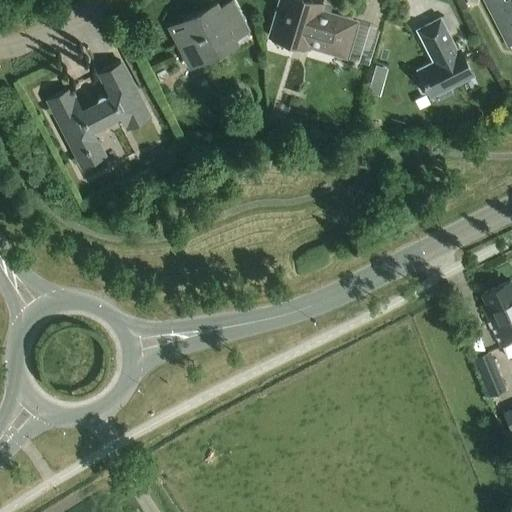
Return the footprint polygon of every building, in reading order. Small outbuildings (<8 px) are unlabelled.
[(278,0),(268,36),(296,45),(296,47),(297,50),(300,51),(302,51),(305,50),(307,48),(308,48),(309,47),(345,58),(356,21),(320,10),(322,4),(309,1),(309,0),(278,0)] [(503,0),(484,0),(508,45),(511,43),(511,0),(505,3),(503,0)] [(247,30),(232,2),(219,9),(216,3),(169,28),(189,67),(236,42),(233,37),(247,30)] [(456,50),(440,18),(416,30),(433,62),(417,70),(424,83),(427,82),(437,101),(451,94),(448,88),(472,76),(458,49),(456,50)] [(149,118),(120,62),(98,73),(110,96),(107,97),(106,96),(105,96),(104,95),(103,95),(101,95),(100,95),(99,96),(98,96),(97,97),(97,99),(96,100),(97,101),(97,103),(80,111),(68,88),(47,99),(83,168),(104,157),(90,129),(120,114),(128,129),(149,118)] [(511,288),(507,278),(480,292),(485,302),(481,304),(501,347),(511,341),(511,288)] [(489,393),(503,387),(487,352),(474,358),(489,393)] [(511,407),(502,412),(511,437),(511,407)]
